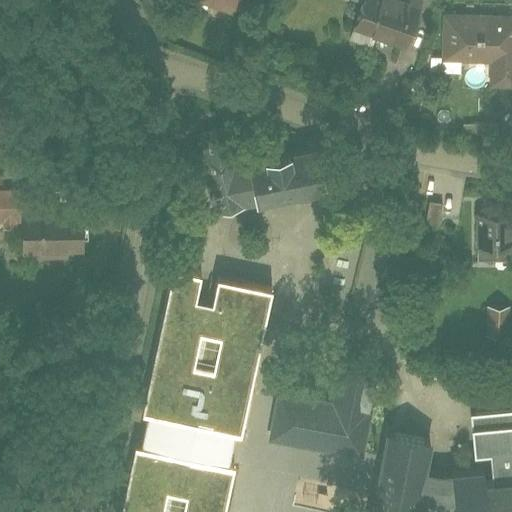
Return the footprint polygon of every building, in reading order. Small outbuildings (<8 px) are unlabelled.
[(203,0),(240,10),(242,0),(203,0)] [(362,0),(353,27),(408,44),(421,0),(362,0)] [(511,10),(443,9),(442,55),(490,56),(490,85),(511,85),(511,10)] [(323,143),(239,163),(232,135),(196,144),(212,213),(332,185),(323,143)] [(68,248),(84,248),(84,203),(42,204),(42,186),(0,186),(0,217),(5,217),(5,225),(23,225),(24,257),(68,256),(68,248)] [(440,225),(443,201),(427,200),(424,224),(440,225)] [(510,210),(480,208),(478,239),(508,241),(510,210)] [(134,442),(119,511),(220,511),(230,465),(225,464),(232,431),(239,432),(271,287),(216,275),(211,301),(195,298),(201,273),(174,267),(142,413),(147,414),(140,443),(134,442)] [(334,403),(285,392),(275,437),(362,456),(380,376),(342,367),(334,403)] [(418,511),(423,491),(450,498),(451,511),(511,511),(511,404),(466,409),(470,450),(482,449),(484,469),(454,472),(427,465),(434,435),(387,425),(370,511),(418,511)]
